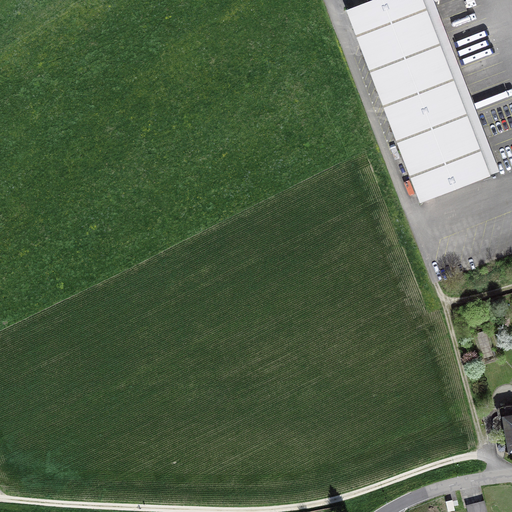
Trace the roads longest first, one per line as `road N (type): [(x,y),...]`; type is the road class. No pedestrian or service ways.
road 1 (track): [(249,511),(334,500),(467,457),(487,458),(501,476)]
road 2 (track): [(0,499),(204,511)]
road 3 (track): [(445,307),(487,458)]
road 4 (residential): [(511,476),(430,490),(385,511)]
